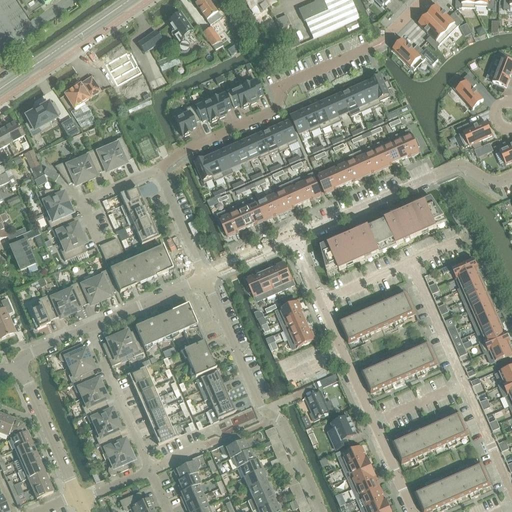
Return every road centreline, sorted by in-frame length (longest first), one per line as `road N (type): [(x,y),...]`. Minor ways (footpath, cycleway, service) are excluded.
road 1 (residential): [(322,511),(284,422),(261,407),(203,276)]
road 2 (residential): [(368,50),(288,84),(271,114),(187,151),(160,174)]
road 3 (residential): [(511,177),(485,182),(454,168),(291,238)]
road 4 (residential): [(16,367),(26,353),(203,276)]
road 5 (tertiary): [(0,89),(129,0)]
road 6 (residential): [(77,496),(16,367)]
road 7 (residential): [(371,425),(320,301)]
road 8 (residential): [(410,263),(464,383)]
road 9 (residential): [(149,467),(100,350)]
road 10 (residential): [(160,174),(149,170),(80,198),(96,233)]
road 11 (residential): [(464,383),(511,493)]
